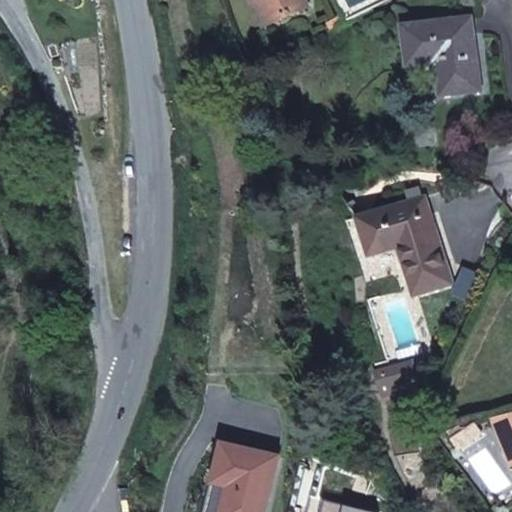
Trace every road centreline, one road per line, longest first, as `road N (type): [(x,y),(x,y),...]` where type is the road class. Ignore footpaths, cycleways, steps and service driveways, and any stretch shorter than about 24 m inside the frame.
road 1 (residential): [(137,370),(109,354),(97,208),(64,108),(8,0)]
road 2 (secondary): [(130,0),(160,203),(137,370)]
road 3 (secondary): [(137,370),(79,502)]
road 4 (unknown): [(159,511),(174,458),(214,383)]
